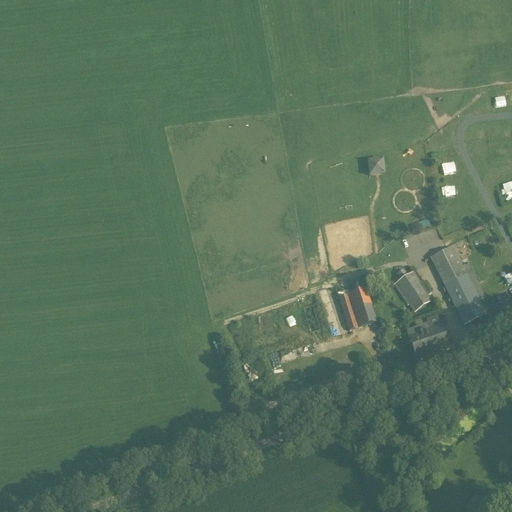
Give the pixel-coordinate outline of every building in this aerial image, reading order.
[(389,175),(388,159),(372,160),(372,176),(389,175)] [(479,303),(483,301),(470,276),(475,274),(470,264),(462,268),(453,248),(430,259),(444,286),(465,327),(486,317),(479,303)] [(414,273),(395,285),(408,305),(410,304),(415,312),(432,301),(414,273)] [(337,294),(349,332),(379,322),(368,289),(346,296),(345,292),(337,294)] [(428,323),(406,331),(417,361),(450,350),(441,325),(430,329),(428,323)] [(368,463),(369,469),(378,467),(371,440),(353,446),(359,466),(368,463)]
